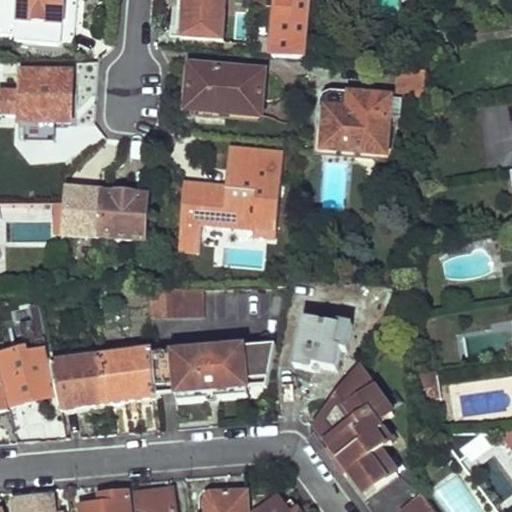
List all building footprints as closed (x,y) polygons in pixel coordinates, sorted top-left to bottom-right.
[(0,0),(0,37),(17,38),(16,45),(75,49),(78,0),(0,0)] [(185,7),(183,41),(226,45),(227,0),(178,0),(179,3),(181,6),(185,7)] [(280,0),(276,58),(310,60),(316,0),(280,0)] [(187,64),(183,115),(266,121),(269,70),(187,64)] [(0,66),(0,77),(19,77),(20,66),(0,66)] [(429,76),(406,73),(404,73),(400,101),(427,104),(429,76)] [(3,97),(3,122),(24,121),(24,128),(73,127),(73,78),(24,79),(25,96),(3,97)] [(326,101),(325,104),(324,109),(321,109),(319,128),(324,128),(321,150),(386,156),(390,124),(392,100),(349,97),(344,102),(339,96),(334,96),(332,96),(327,99),(326,101)] [(401,125),(404,102),(392,100),(390,124),(401,125)] [(229,193),(188,191),(183,247),(204,249),(206,228),(207,215),(234,217),(233,231),(257,233),(256,240),(278,242),(285,158),(232,154),(230,173),(238,174),(236,193),(229,193)] [(230,173),(229,193),(236,193),(238,174),(230,173)] [(70,215),(68,242),(105,244),(108,201),(84,201),(83,215),(70,215)] [(149,202),(108,201),(105,244),(148,245),(149,202)] [(207,215),(206,228),(233,231),(234,217),(207,215)] [(183,247),(183,255),(204,257),(204,249),(183,247)] [(205,293),(180,294),(158,294),(158,322),(206,321),(205,293)] [(306,322),(295,372),(322,377),(323,372),(340,376),(345,355),(350,356),(356,328),(340,324),(339,329),(306,322)] [(276,350),(158,361),(158,401),(177,398),(178,409),(204,406),(203,402),(223,400),(223,404),(249,402),(248,392),(247,384),(269,381),(276,350)] [(2,366),(13,410),(59,401),(48,356),(2,366)] [(106,364),(111,408),(158,404),(158,401),(158,361),(158,359),(106,364)] [(62,414),(111,408),(106,364),(55,372),(59,401),(62,414)] [(358,370),(316,431),(332,451),(352,479),(369,502),(400,479),(382,456),(393,447),(383,433),(379,429),(394,417),(370,386),(365,390),(359,382),(364,378),(358,370)] [(364,378),(359,382),(365,390),(370,386),(364,378)] [(269,381),(247,384),(248,392),(268,390),(269,381)] [(387,430),(383,433),(393,447),(397,444),(387,430)] [(438,437),(414,438),(415,447),(445,446),(438,437)] [(332,451),(328,454),(348,481),(352,479),(332,451)] [(135,502),(136,511),(174,511),(173,498),(135,502)] [(433,511),(423,498),(405,511),(433,511)] [(246,511),(245,500),(206,502),(206,511),(246,511)] [(290,511),(281,500),(261,511),(290,511)]
